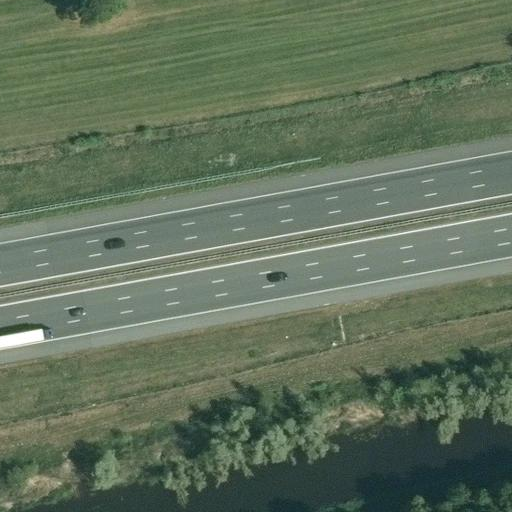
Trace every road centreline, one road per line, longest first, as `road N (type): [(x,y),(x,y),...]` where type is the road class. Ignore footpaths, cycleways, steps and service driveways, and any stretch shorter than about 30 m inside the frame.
road 1 (motorway): [(0,327),(511,235)]
road 2 (motorway): [(511,171),(0,263)]
